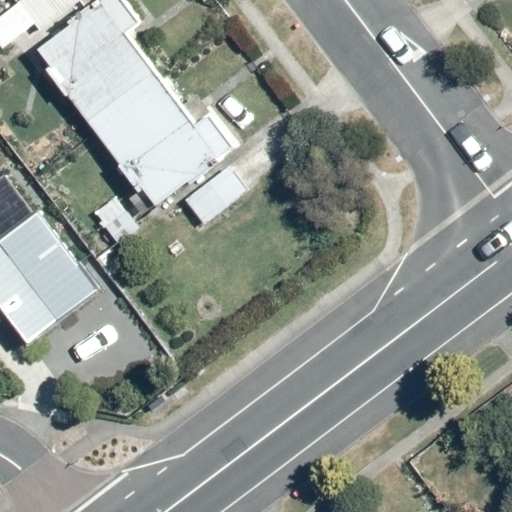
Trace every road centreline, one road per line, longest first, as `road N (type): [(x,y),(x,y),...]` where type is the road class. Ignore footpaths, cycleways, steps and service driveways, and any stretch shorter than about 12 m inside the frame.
road 1 (tertiary): [(511,251),(169,511)]
road 2 (residential): [(511,215),(342,0)]
